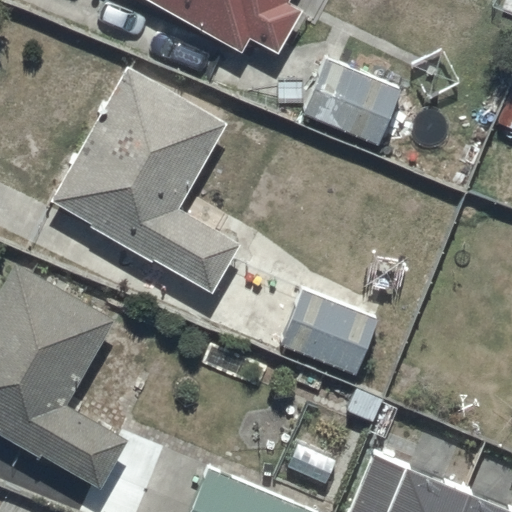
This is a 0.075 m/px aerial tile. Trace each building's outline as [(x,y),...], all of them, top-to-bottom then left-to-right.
[(164,0),(240,42),(248,28),(276,44),(300,0),(164,0)] [(398,79),(322,49),(300,106),(376,136),(398,79)] [(226,115),(126,58),(49,192),(89,214),(87,218),(151,255),(154,250),(213,283),(241,235),(178,199),(226,115)] [(511,66),(493,114),(511,121),(511,66)] [(14,254),(0,278),(0,425),(40,449),(42,445),(99,477),(126,430),(67,396),(115,312),(14,254)] [(377,311),(301,283),(278,340),(356,368),(377,311)] [(511,511),(511,456),(456,434),(435,484),(504,511),(511,511)] [(316,511),(318,508),(206,462),(185,511),(316,511)]
